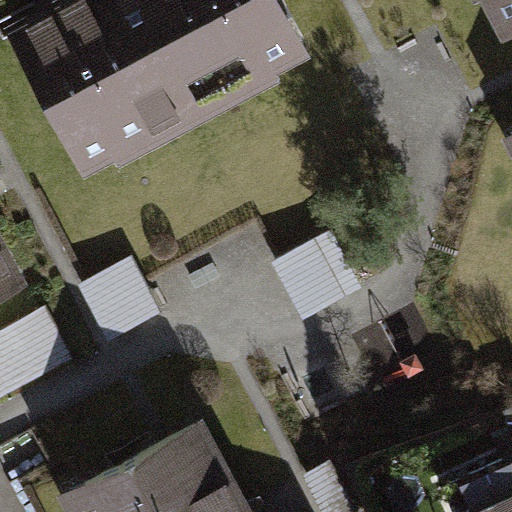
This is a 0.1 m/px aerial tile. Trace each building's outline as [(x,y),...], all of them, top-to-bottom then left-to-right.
[(67,0),(16,27),(85,156),(117,139),(120,138),(114,126),(259,49),(265,61),(267,60),(299,42),(276,0),(99,0),(93,3),(91,0),(67,0)] [(511,0),(497,0),(510,22),(511,20),(511,0)] [(120,138),(117,139),(124,151),(273,71),(267,60),(265,61),(259,49),(114,126),(120,138)] [(305,313),(360,283),(330,227),(275,257),(305,313)] [(0,284),(15,276),(0,247),(0,284)] [(110,335),(158,310),(130,256),(82,281),(110,335)] [(55,301),(0,324),(0,389),(79,355),(55,301)] [(196,424),(73,488),(85,511),(254,511),(248,500),(239,505),(196,424)] [(448,483),(460,511),(511,511),(511,477),(504,458),(448,483)] [(351,511),(353,511),(328,462),(308,473),(328,511),(351,511)]
